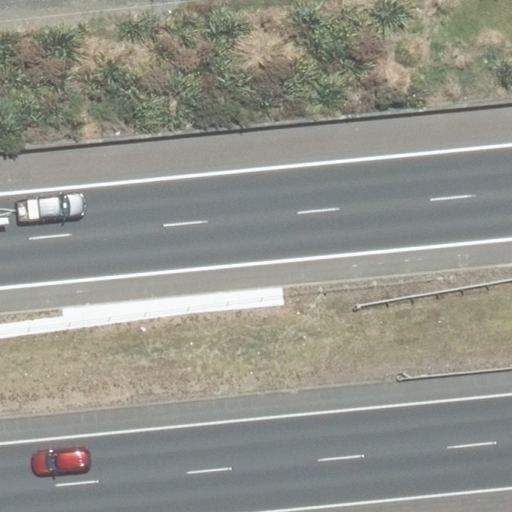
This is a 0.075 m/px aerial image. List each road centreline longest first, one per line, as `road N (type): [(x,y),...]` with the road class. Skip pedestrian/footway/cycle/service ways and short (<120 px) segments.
road 1 (motorway): [(0,258),(511,204)]
road 2 (motorway): [(511,449),(0,500)]
